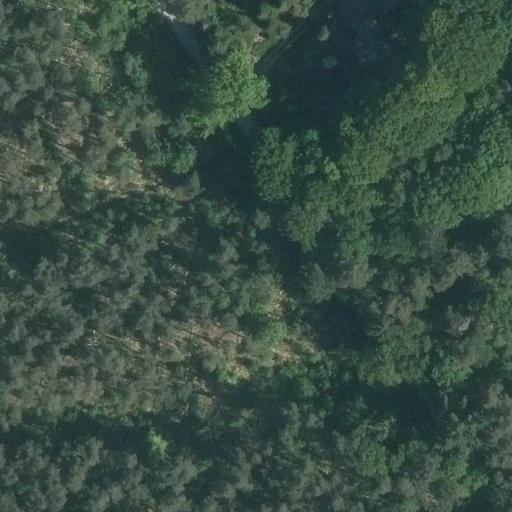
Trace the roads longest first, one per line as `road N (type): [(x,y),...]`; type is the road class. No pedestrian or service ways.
road 1 (track): [(503,511),(253,139)]
road 2 (track): [(253,139),(160,0)]
